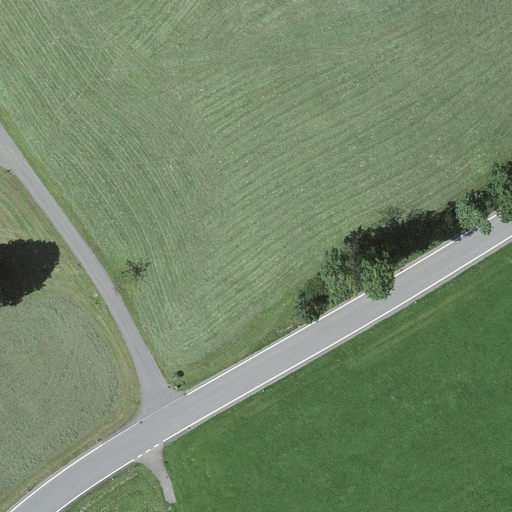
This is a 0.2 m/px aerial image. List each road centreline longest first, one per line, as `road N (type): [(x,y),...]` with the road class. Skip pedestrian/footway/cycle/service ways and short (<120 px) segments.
road 1 (tertiary): [(168,422),(511,219)]
road 2 (unclassified): [(0,140),(118,311),(168,422)]
road 3 (tertiary): [(34,511),(168,422)]
